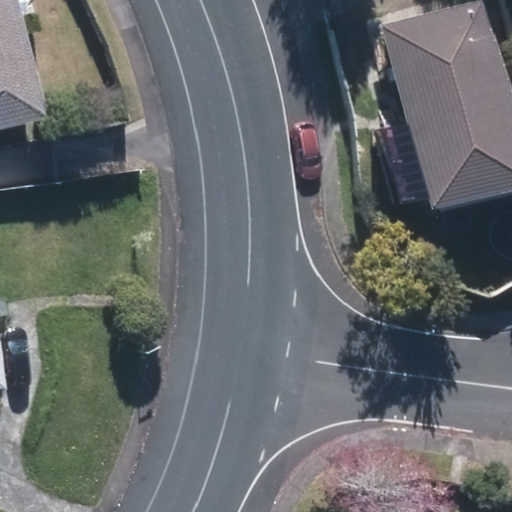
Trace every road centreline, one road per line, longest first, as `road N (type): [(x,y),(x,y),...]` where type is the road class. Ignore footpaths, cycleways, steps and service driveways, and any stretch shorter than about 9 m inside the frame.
road 1 (residential): [(199,0),(245,154),(243,344)]
road 2 (residential): [(243,344),(356,369),(511,387)]
road 3 (residential): [(243,344),(222,440),(193,511)]
